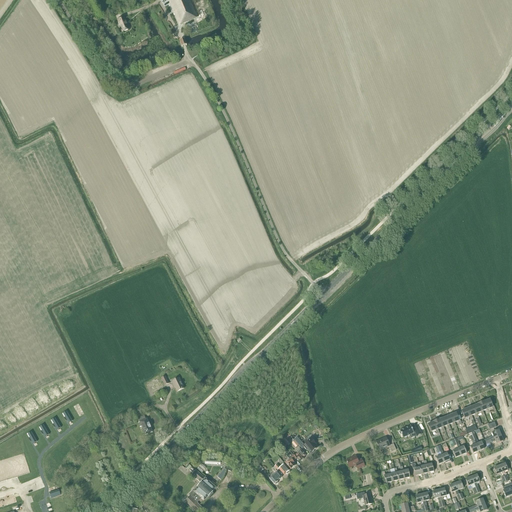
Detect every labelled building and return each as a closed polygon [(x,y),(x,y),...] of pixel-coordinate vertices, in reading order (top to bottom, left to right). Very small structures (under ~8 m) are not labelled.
[(168,0),(179,25),(198,18),(190,0),(168,0)] [(124,18),(117,20),(123,32),(129,30),(124,18)] [(186,47),(183,40),(177,43),(180,49),(186,47)] [(161,379),(165,386),(169,384),(166,376),(161,379)] [(179,378),(171,382),(174,386),(177,392),(184,389),(179,378)] [(493,412),(496,411),(494,407),(493,407),(490,400),(484,402),(487,410),(488,409),(492,408),(493,412)] [(482,412),(483,411),(486,410),(488,414),(489,414),(490,413),(488,409),(487,410),(484,402),(479,404),(482,412)] [(482,416),(483,416),(484,415),(483,411),(482,412),(479,404),(473,407),(476,414),(477,414),(480,412),(482,416)] [(476,414),(473,407),(467,409),(471,416),(472,416),(475,414),(477,419),(478,418),(479,418),(477,414),(476,414)] [(467,409),(462,411),(465,419),(469,417),(471,421),(472,424),(473,423),(475,423),(473,420),(472,416),(471,416),(467,409)] [(67,412),(63,414),(69,424),(72,422),(67,412)] [(460,426),(462,425),(460,421),(459,421),(456,413),(450,416),(453,423),(455,423),(458,422),(460,426)] [(449,425),(452,424),(454,428),(455,427),(456,427),(455,423),(453,423),(450,416),(445,418),(448,426),(449,425)] [(448,430),(449,430),(451,429),(449,425),(448,426),(445,418),(439,420),(442,428),(444,427),(447,426),(448,430)] [(55,419),(52,421),(57,430),(61,428),(55,419)] [(140,422),(138,423),(140,428),(142,427),(145,435),(152,432),(147,419),(146,420),(146,419),(140,422)] [(443,432),(444,432),(445,431),(444,427),(442,428),(439,420),(434,422),(437,430),(438,430),(441,428),(443,432)] [(437,435),(438,434),(439,434),(438,430),(437,430),(434,422),(428,425),(431,432),(435,431),(437,435)] [(43,425),(40,427),(46,437),(49,435),(43,425)] [(400,432),(399,432),(401,435),(403,438),(410,435),(411,438),(415,437),(421,435),(418,428),(413,430),(411,426),(400,431),(400,432)] [(493,436),(490,438),(491,440),(501,436),(499,430),(492,433),(493,436)] [(31,432),(28,434),(33,444),(37,442),(31,432)] [(469,435),(470,436),(474,445),(470,447),(473,454),(479,451),(472,435),(472,434),(469,435)] [(478,443),(475,434),(472,435),(479,451),(484,449),(482,442),(478,443)] [(501,436),(491,440),(492,442),(495,441),(496,444),(503,442),(501,436)] [(388,447),(391,453),(396,451),(393,445),(390,446),(386,437),(376,442),(380,451),(388,447)] [(297,443),(297,444),(299,446),(302,450),(304,447),(307,450),(308,450),(311,453),(311,454),(312,453),(314,452),(313,451),(318,448),(315,445),(316,444),(312,439),(304,446),(300,441),(297,443)] [(457,439),(455,440),(458,449),(461,456),(467,454),(464,447),(461,448),(458,442),(457,439)] [(452,441),(449,442),(449,443),(451,448),(452,448),(455,447),(456,450),(453,451),(455,458),(461,456),(458,449),(455,440),(452,441)] [(444,455),(440,445),(438,446),(441,456),(444,463),(446,462),(447,463),(449,461),(450,460),(447,453),(444,455)] [(441,456),(438,446),(435,447),(439,457),(436,458),(439,465),(444,463),(441,456)] [(298,453),(296,455),(301,461),(302,461),(304,460),(304,459),(304,458),(306,456),(301,451),(299,449),(296,452),(298,453)] [(286,456),(289,459),(284,463),(291,470),(296,465),(293,462),(296,459),(290,452),(286,456)] [(356,456),(346,461),(350,468),(356,465),(358,469),(365,466),(361,459),(358,461),(356,456)] [(25,463),(24,475),(35,476),(37,459),(23,457),(23,463),(25,463)] [(426,466),(428,473),(434,472),(432,464),(427,465),(426,461),(424,462),(425,466),(426,466)] [(420,463),(418,463),(419,468),(420,467),(422,475),(428,473),(426,466),(425,466),(421,467),(420,463)] [(203,473),(207,468),(203,464),(198,469),(203,473)] [(279,469),(285,475),(286,474),(288,475),(290,473),(290,471),(284,464),(280,468),(277,464),(275,466),(278,470),(279,469)] [(402,464),(400,465),(401,468),(400,468),(401,472),(402,472),(404,479),(410,478),(408,470),(404,471),(402,464)] [(420,467),(419,468),(416,468),(415,464),(411,465),(412,469),(414,469),(415,476),(422,475),(420,467)] [(500,466),(502,473),(508,471),(505,464),(500,466)] [(494,468),(497,475),(502,473),(500,466),(494,468)] [(278,481),(282,478),(276,470),(277,469),(274,467),(272,469),(276,473),(269,479),(275,485),(275,484),(277,485),(278,483),(278,482),(278,481)] [(397,469),(394,469),(395,473),(396,473),(398,481),(404,479),(402,472),(401,472),(398,473),(397,469)] [(226,470),(224,470),(217,478),(221,481),(223,479),(226,470)] [(390,470),(388,471),(389,475),(390,475),(392,482),(398,481),(396,473),(395,473),(392,474),(390,470)] [(216,488),(213,485),(209,482),(196,471),(193,475),(195,477),(195,478),(196,480),(197,479),(201,483),(197,488),(194,492),(193,491),(189,495),(190,496),(185,501),(195,511),(198,511),(202,508),(197,503),(201,499),(204,501),(208,497),(212,492),(216,488)] [(385,476),(384,472),(382,472),(383,477),(384,477),(386,484),(392,482),(390,475),(389,475),(385,476)] [(478,494),(481,493),(477,483),(480,482),(477,475),(471,477),(478,494)] [(472,485),(473,489),(475,495),(478,494),(471,477),(466,480),(469,486),(472,485)] [(452,493),(456,492),(459,501),(462,500),(459,494),(458,491),(455,484),(449,486),(452,493)] [(511,489),(511,485),(511,484),(503,487),(505,491),(503,491),(506,498),(511,495),(511,490),(511,489)] [(439,490),(433,492),(434,499),(438,498),(439,502),(441,501),(439,490)] [(365,496),(364,493),(356,495),(357,500),(363,499),(365,506),(372,504),(370,494),(365,496)] [(421,495),(416,496),(417,503),(421,503),(422,506),(424,506),(423,502),(421,495)] [(55,511),(52,499),(42,501),(44,511),(55,511)] [(473,507),(468,509),(469,511),(474,509),(485,505),(483,499),(476,502),(477,505),(473,507)]
